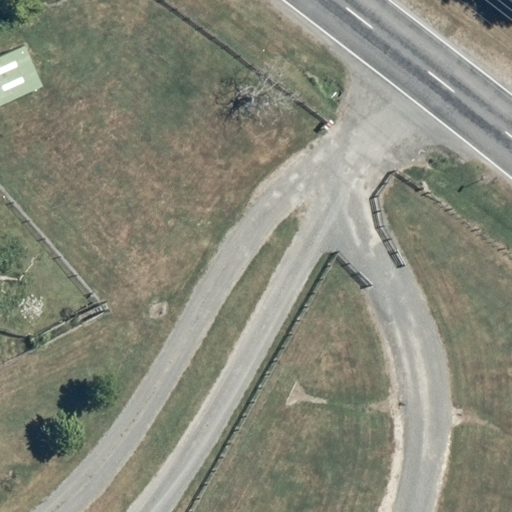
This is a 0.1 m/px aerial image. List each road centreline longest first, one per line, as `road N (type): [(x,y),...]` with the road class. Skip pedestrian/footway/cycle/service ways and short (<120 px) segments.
road 1 (unclassified): [(329,0),(511,144)]
road 2 (unknown): [(414,63),(340,198)]
